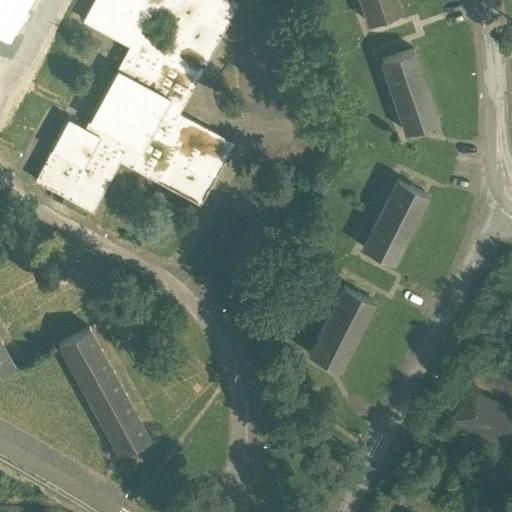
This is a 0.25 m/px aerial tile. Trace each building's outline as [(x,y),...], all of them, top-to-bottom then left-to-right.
[(0,0),(0,109),(18,118),(76,0),(0,0)] [(182,113),(234,0),(93,0),(84,21),(126,40),(87,124),(65,114),(34,180),(95,208),(117,160),(204,200),(233,136),(182,113)] [(397,0),(357,0),(363,21),(401,10),(397,0)] [(437,121),(418,45),(381,54),(400,130),(437,121)] [(397,262),(428,190),(392,175),(362,247),(397,262)] [(341,281),(309,346),(343,363),(376,299),(341,281)] [(58,344),(118,454),(150,436),(89,326),(58,344)] [(0,370),(14,363),(0,337),(0,370)] [(511,409),(469,387),(453,418),(511,447),(511,409)] [(415,510),(417,511),(435,511),(437,509),(420,500),(415,510)]
